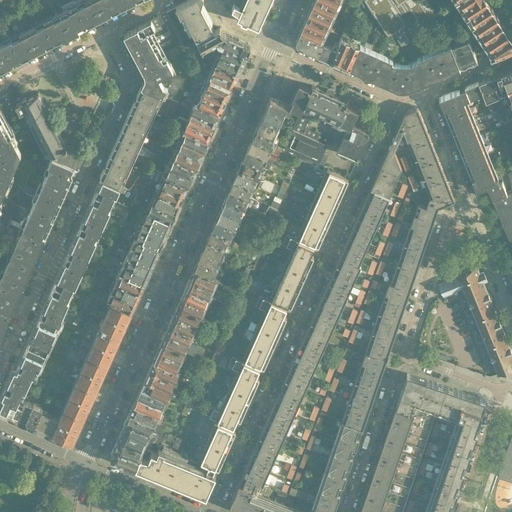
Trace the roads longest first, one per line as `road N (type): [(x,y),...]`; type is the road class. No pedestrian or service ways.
road 1 (residential): [(84,464),(271,42)]
road 2 (residential): [(392,101),(213,511)]
road 3 (residential): [(0,368),(125,88),(126,68),(107,30)]
road 4 (residential): [(400,355),(447,216),(469,205)]
road 5 (residential): [(345,511),(400,355)]
road 6 (residential): [(271,42),(392,101)]
road 7 (residential): [(460,511),(500,391)]
road 8 (residential): [(198,511),(84,464)]
road 9 (residential): [(469,205),(424,91)]
road 10 (residential): [(0,85),(107,30)]
